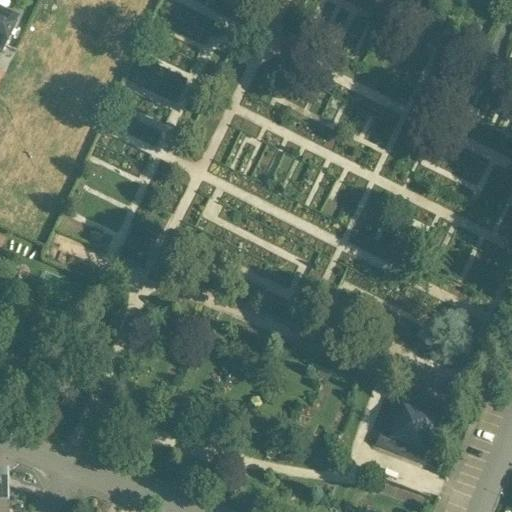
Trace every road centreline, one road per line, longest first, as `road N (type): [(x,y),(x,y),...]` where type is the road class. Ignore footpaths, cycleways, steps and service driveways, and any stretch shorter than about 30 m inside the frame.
road 1 (residential): [(377,2),(511,72)]
road 2 (residential): [(184,511),(73,466)]
